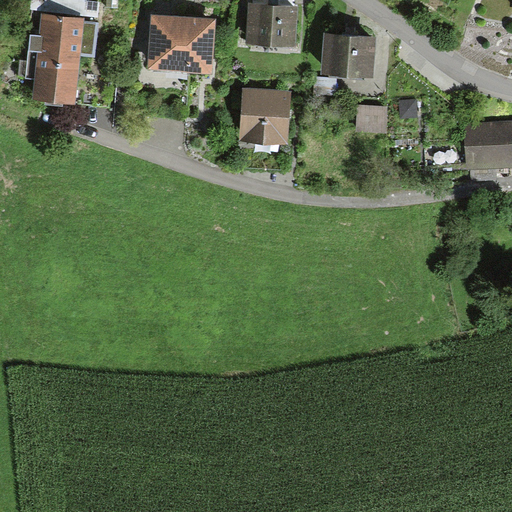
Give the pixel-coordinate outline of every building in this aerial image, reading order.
[(266,41),(289,41),(288,28),(292,28),(292,2),(275,2),(275,0),(263,0),(263,2),(245,2),(245,38),(266,38),(266,41)] [(96,21),(39,14),(37,32),(24,31),(21,61),(34,62),(31,90),(100,98),(103,64),(74,61),(75,49),(92,51),(96,21)] [(210,15),(150,16),(150,46),(147,46),(147,62),(153,62),(154,95),(151,95),(151,115),(182,115),(182,101),(186,101),(185,65),(206,65),(205,42),(210,42),(210,15)] [(323,72),(369,71),(368,33),(355,34),(355,29),(338,29),(338,34),(322,34),(323,72)] [(239,97),(240,138),(280,137),(279,101),(286,100),(285,90),(243,91),(244,97),(239,97)] [(359,108),(358,135),(389,136),(390,110),(359,108)] [(511,120),(464,124),(468,177),(494,175),(493,162),(511,160),(511,120)]
